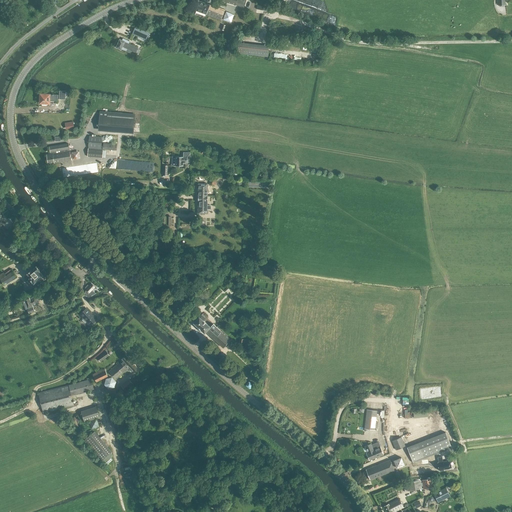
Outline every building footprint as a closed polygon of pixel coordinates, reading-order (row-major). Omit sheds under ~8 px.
[(257,9),(259,9),(268,11),(270,0),(259,0),(259,2),(255,1),(253,6),(255,8),(257,8),(257,9)] [(221,20),(225,10),(199,1),(196,11),(221,20)] [(147,37),(150,32),(151,30),(142,26),(141,28),(136,26),(134,31),(147,37)] [(136,52),(138,47),(125,41),(120,39),(116,47),(122,49),(123,47),(136,52)] [(268,57),(269,48),(249,46),(249,44),(239,43),(238,53),(268,57)] [(65,99),(66,91),(60,91),(59,95),(57,95),(50,95),(40,94),(40,100),(39,100),(39,102),(40,102),(40,103),(49,103),(50,101),(57,101),(57,99),(65,99)] [(133,132),(134,114),(100,112),(98,129),(133,132)] [(89,135),(88,148),(100,149),(101,136),(89,135)] [(48,164),(71,160),(69,143),(50,146),(51,152),(52,152),(52,154),(47,154),(48,164)] [(103,150),(88,149),(88,157),(103,158),(103,150)] [(183,162),(190,163),(190,153),(183,153),(183,157),(176,156),(176,157),(173,157),(173,166),(176,166),(183,166),(183,162)] [(198,196),(208,196),(208,184),(199,184),(198,196)] [(211,205),(208,205),(208,196),(198,196),(198,213),(207,213),(207,209),(211,209),(211,205)] [(174,224),(174,218),(171,218),(172,217),(162,217),(162,223),(166,224),(166,225),(171,225),(171,224),(174,224)] [(11,236),(17,231),(16,229),(14,226),(7,232),(9,234),(11,236)] [(32,286),(47,272),(43,268),(40,271),(39,270),(40,269),(36,265),(32,269),(27,273),(31,277),(27,281),(32,286)] [(0,275),(0,278),(4,285),(17,277),(13,271),(6,276),(4,273),(0,275)] [(85,294),(88,297),(91,295),(89,293),(92,290),(93,292),(96,289),(94,288),(95,287),(92,283),(89,286),(88,285),(85,287),(86,289),(85,294)] [(38,301),(39,301),(38,298),(37,298),(35,296),(30,298),(30,297),(25,299),(23,300),(26,309),(27,308),(29,313),(35,311),(33,306),(39,304),(38,301)] [(85,323),(86,323),(87,322),(90,325),(97,320),(86,308),(80,314),(83,318),(82,319),(82,320),(85,323)] [(223,347),(231,339),(213,323),(210,327),(205,322),(208,318),(202,313),(202,314),(197,319),(196,319),(195,320),(196,320),(194,323),(198,327),(200,329),(201,329),(205,333),(206,331),(223,347)] [(99,362),(109,356),(106,351),(96,358),(99,362)] [(122,359),(123,359),(109,371),(116,379),(128,368),(131,372),(133,370),(137,367),(126,355),(122,359)] [(96,382),(108,376),(104,369),(93,374),(96,382)] [(105,384),(109,389),(115,387),(116,382),(112,377),(106,379),(105,384)] [(71,395),(94,390),(91,379),(38,393),(43,413),(74,405),(71,395)] [(125,390),(133,384),(131,382),(129,380),(122,386),(125,390)] [(85,421),(99,417),(96,407),(81,411),(85,421)] [(377,428),(378,422),(376,422),(377,411),(367,410),(365,429),(375,430),(375,428),(377,428)] [(90,421),(92,429),(99,427),(96,419),(90,421)] [(85,439),(102,460),(111,452),(94,432),(85,439)] [(413,463),(452,448),(446,432),(407,447),(413,463)] [(396,450),(405,446),(401,437),(392,441),(396,450)] [(366,453),(369,461),(377,457),(374,449),(380,447),(379,443),(376,443),(372,445),(371,443),(365,446),(367,452),(366,453)] [(374,449),(377,457),(384,455),(380,447),(374,449)] [(440,470),(440,471),(444,470),(443,469),(450,469),(450,468),(452,468),(451,464),(449,465),(449,461),(443,462),(442,456),(438,457),(439,462),(438,463),(439,470),(440,470)] [(397,468),(404,465),(401,457),(394,460),(397,468)] [(370,480),(395,471),(390,460),(366,469),(370,480)] [(431,479),(422,480),(424,489),(433,487),(431,479)] [(408,491),(422,489),(420,481),(406,483),(408,491)] [(438,502),(450,496),(446,488),(434,494),(438,502)] [(394,511),(395,511),(404,507),(399,499),(384,506),(387,511),(394,511)]
